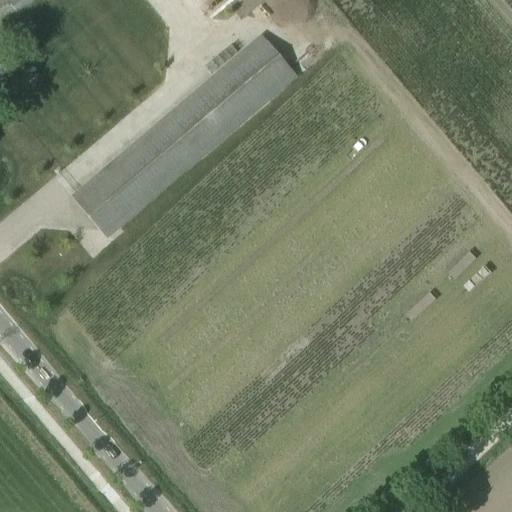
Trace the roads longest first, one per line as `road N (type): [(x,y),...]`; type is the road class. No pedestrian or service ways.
road 1 (tertiary): [(157,511),(0,325)]
road 2 (track): [(414,511),(511,419)]
